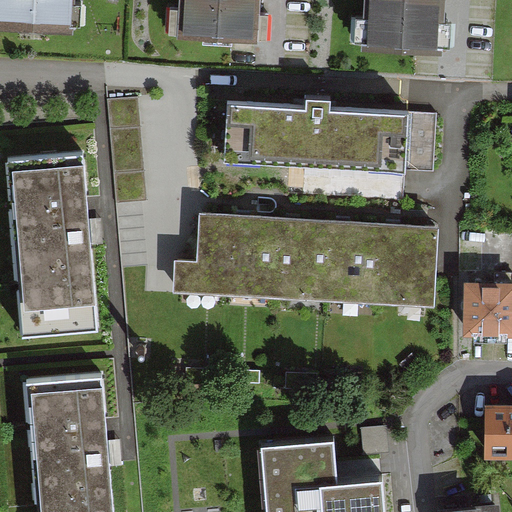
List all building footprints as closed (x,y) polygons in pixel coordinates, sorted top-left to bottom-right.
[(0,0),(0,30),(61,34),(62,0),(0,0)] [(254,0),(181,0),(180,35),(252,39),(254,0)] [(438,0),(366,0),(364,45),(436,49),(438,0)] [(302,110),(223,107),(221,162),(401,168),(403,113),(324,110),(324,99),(302,98),(302,110)] [(146,200),(142,134),(139,134),(138,114),(113,116),(119,202),(146,200)] [(93,147),(15,154),(29,330),(107,324),(93,147)] [(171,265),(169,298),(428,313),(432,232),(196,219),(193,267),(171,265)] [(511,273),(464,273),(463,328),(511,328),(511,273)] [(124,511),(113,369),(34,375),(45,511),(124,511)] [(511,415),(492,415),(491,461),(511,461),(511,415)] [(365,454),(389,453),(387,426),(363,428),(365,454)] [(334,429),(260,435),(267,511),(385,511),(381,465),(338,469),(334,429)]
